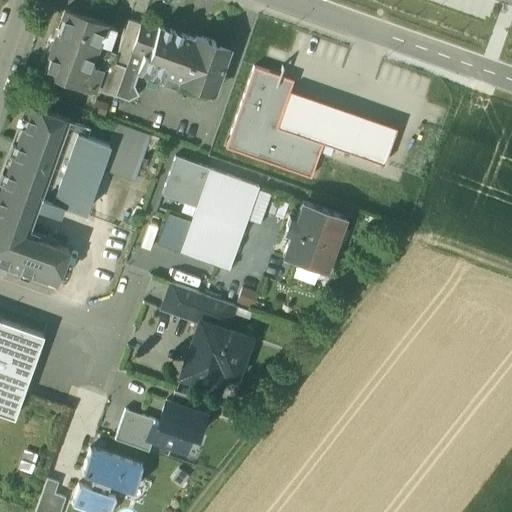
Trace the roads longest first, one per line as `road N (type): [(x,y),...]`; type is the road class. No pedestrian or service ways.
road 1 (track): [(191,511),(425,236),(511,268)]
road 2 (residential): [(272,0),(511,81)]
road 3 (unknown): [(0,155),(166,164)]
road 4 (residential): [(112,328),(63,465)]
